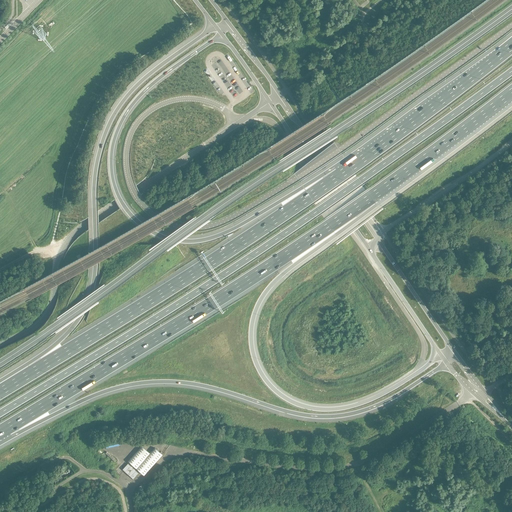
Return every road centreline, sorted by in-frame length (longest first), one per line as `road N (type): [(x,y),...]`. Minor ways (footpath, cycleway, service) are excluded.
road 1 (unclassified): [(235,123),(207,101),(175,99),(145,113),(126,145),(130,184),(149,212),(177,226),(214,224),(340,148),(511,25)]
road 2 (motorway): [(351,167),(214,237),(163,236),(129,213),(111,172),(117,131),(140,94),(221,34)]
road 3 (motorway): [(0,432),(106,390),(165,381),(298,414),(345,415),(394,397),(446,363)]
road 4 (motorway): [(214,25),(117,110),(96,162),(95,272),(87,302),(64,335),(0,384)]
road 5 (motorway): [(0,432),(374,195)]
road 6 (motorway): [(441,355),(375,397),(329,409),(281,395),(254,359),(251,323),(264,293),(374,195)]
road 7 (motorway): [(0,412),(360,180)]
road 8 (motorway): [(351,167),(0,390)]
road 9 (tertiary): [(0,344),(46,314),(69,237),(235,123)]
road 10 (secondary): [(453,350),(280,95)]
road 11 (secondary): [(269,101),(441,355)]
road 12 (motorway): [(511,45),(351,167)]
road 13 (motorway): [(511,69),(360,180)]
road 14 (motorway): [(374,195),(511,92)]
